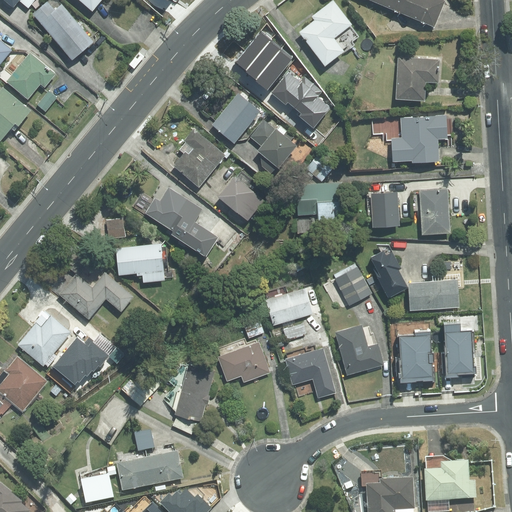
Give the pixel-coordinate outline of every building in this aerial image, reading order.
[(50,0),(35,12),(76,59),(96,41),(63,3),(57,8),(50,0)] [(85,0),(96,9),(104,0),(85,0)] [(316,18),(301,29),(327,63),(347,48),(337,36),(354,22),(336,0),(331,0),(313,14),(316,18)] [(377,0),(437,24),(446,0),(377,0)] [(0,66),(0,67),(15,49),(0,37),(0,35),(2,32),(0,30),(0,66)] [(284,42),(248,71),(266,93),(302,64),(284,42)] [(32,51),(9,80),(31,98),(43,83),(47,86),(59,73),(32,51)] [(442,57),(400,55),(398,96),(427,98),(428,79),(441,80),(442,57)] [(0,136),(4,140),(19,121),(22,124),(35,109),(5,86),(0,92),(0,136)] [(59,96),(50,90),(39,104),(48,111),(59,96)] [(240,90),(214,122),(237,140),(262,108),(240,90)] [(448,113),(402,116),(404,136),(394,136),(395,159),(414,158),(414,159),(442,158),(440,136),(449,136),(448,113)] [(185,117),(179,123),(184,128),(190,123),(185,117)] [(263,144),(261,147),(265,151),(262,154),(263,163),(273,172),(280,163),(281,164),(300,142),(294,137),(296,135),(281,123),(279,126),(278,125),(272,132),(263,125),(253,137),(263,144)] [(187,150),(176,164),(202,184),(227,152),(195,127),(185,138),(195,146),(190,152),(187,150)] [(322,180),(336,163),(321,151),(307,167),(322,180)] [(238,172),(221,193),(252,218),(269,197),(238,172)] [(156,196),(147,211),(187,235),(204,207),(170,186),(161,200),(156,196)] [(449,186),(421,188),(424,232),(452,230),(449,186)] [(399,189),(372,192),(375,225),(402,223),(399,189)] [(127,235),(124,216),(108,219),(111,237),(127,235)] [(204,252),(213,239),(225,247),(236,230),(224,223),(216,235),(206,229),(195,245),(204,252)] [(167,278),(164,242),(119,246),(121,273),(139,271),(139,274),(144,273),(145,280),(167,278)] [(386,247),(370,255),(391,294),(411,284),(401,266),(404,265),(395,248),(389,251),(386,247)] [(360,265),(336,277),(350,304),(374,291),(360,265)] [(76,271),(60,291),(92,316),(108,297),(124,309),(136,294),(106,270),(94,285),(76,271)] [(460,277),(412,279),(413,307),(461,305),(460,277)] [(308,286),(267,296),(275,323),(285,320),(289,327),(284,328),(287,339),(308,332),(305,322),(297,324),(296,318),(315,313),(308,286)] [(47,309),(20,342),(46,363),(73,330),(47,309)] [(261,316),(245,321),(250,336),(266,331),(261,316)] [(452,319),(426,320),(428,372),(459,371),(458,342),(453,342),(452,319)] [(364,322),(337,329),(349,373),(386,363),(380,341),(369,344),(364,322)] [(107,336),(95,350),(109,362),(122,348),(107,336)] [(261,340),(220,354),(229,379),(243,374),(245,380),(272,371),(261,340)] [(406,340),(395,340),(396,360),(407,360),(406,340)] [(338,391),(325,345),(287,355),(294,383),(314,377),(320,396),(338,391)] [(0,384),(0,414),(2,412),(4,413),(15,401),(24,409),(49,380),(20,354),(7,369),(11,372),(0,384)] [(190,361),(177,412),(203,419),(208,403),(210,403),(212,393),(210,393),(217,368),(190,361)] [(132,377),(123,387),(142,404),(166,379),(152,365),(136,381),(132,377)] [(96,415),(90,411),(74,432),(80,436),(96,415)] [(193,433),(197,423),(178,414),(174,424),(193,433)] [(180,450),(118,462),(124,491),(185,479),(180,450)] [(444,468),(426,469),(428,501),(478,498),(477,480),(471,480),(470,460),(443,461),(444,468)] [(112,474),(83,479),(87,503),(116,498),(112,474)] [(415,477),(369,478),(369,511),(404,511),(405,510),(416,509),(415,477)] [(0,511),(33,511),(34,511),(24,503),(25,501),(1,481),(0,481),(0,511)] [(79,499),(68,488),(61,494),(72,505),(79,499)] [(143,511),(141,500),(109,506),(110,511),(108,511),(143,511)] [(177,510),(179,511),(198,511),(192,505),(189,508),(184,503),(177,510)]
